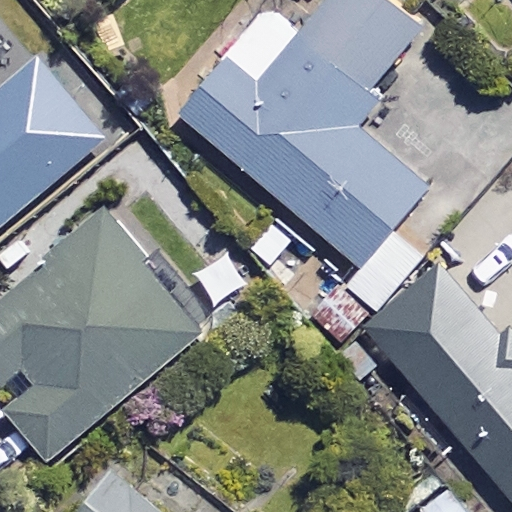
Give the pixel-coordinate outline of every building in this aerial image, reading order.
[(34,22),(16,0),(0,0),(0,45),(2,48),(34,22)] [(269,5),(178,112),(361,266),(347,281),(374,304),(424,245),(395,221),(425,186),(342,115),(417,26),(386,0),(313,0),(292,25),(269,5)] [(126,125),(84,79),(56,103),(99,150),(126,125)] [(0,405),(44,459),(222,314),(167,247),(146,264),(104,213),(0,298),(0,405)] [(363,324),(511,499),(511,351),(436,262),(363,324)] [(168,511),(112,463),(70,511),(168,511)] [(455,511),(443,497),(424,511),(455,511)]
